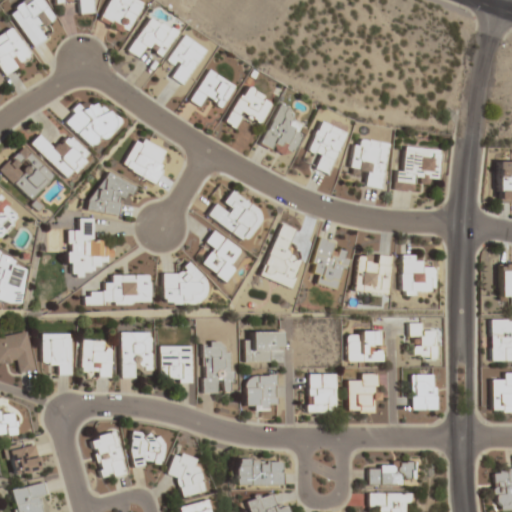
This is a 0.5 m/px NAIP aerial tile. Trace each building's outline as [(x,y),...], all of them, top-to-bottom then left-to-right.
[(52,19),(38,0),(22,0),(5,12),(29,48),(40,40),(34,31),(52,19)] [(89,0),(52,0),(53,4),(75,4),(76,14),(90,14),(89,0)] [(106,0),(96,22),(124,36),(140,3),(134,0),(106,0)] [(158,61),(175,32),(146,16),(125,53),(135,59),(140,50),(158,61)] [(0,74),(1,77),(29,61),(6,21),(0,23),(0,30),(2,34),(0,34),(0,74)] [(163,62),(172,68),(166,77),(181,86),(203,50),(180,36),(163,62)] [(186,101),(196,107),(201,99),(219,110),(233,88),(205,70),(186,101)] [(257,128),(271,101),(242,85),(222,123),(233,129),(239,118),(257,128)] [(59,122),(90,151),(116,123),(94,101),(87,109),(79,101),(59,122)] [(293,123),(297,112),(276,103),(259,147),(290,159),(302,126),(293,123)] [(326,176),(345,133),(318,121),(305,152),(314,156),(309,168),(326,176)] [(27,145),(64,181),(87,157),(65,136),(51,151),(36,136),(27,145)] [(151,184),(167,154),(135,137),(119,167),(151,184)] [(347,174),(362,177),(360,186),(379,190),(387,144),(353,138),(347,174)] [(51,177),(20,146),(0,166),(0,174),(27,201),(51,177)] [(438,150),(402,148),(401,171),(392,170),(391,191),(412,192),(413,180),(436,182),(438,150)] [(511,161),(494,162),(494,203),(511,203),(511,161)] [(85,207),(113,221),(131,186),(103,171),(85,207)] [(261,216),(226,190),(205,217),(241,243),(261,216)] [(0,201),(0,235),(16,216),(0,201)] [(91,220),(75,219),(75,230),(66,230),(65,278),(82,278),(82,268),(102,269),(103,241),(91,241),(91,220)] [(258,277),(288,289),(300,259),(284,254),(293,230),(278,224),(258,277)] [(198,264),(220,282),(242,256),(212,231),(202,242),(210,249),(198,264)] [(335,291),(347,247),(315,239),(306,273),(316,275),(313,286),(335,291)] [(19,268),(0,265),(0,256),(1,251),(0,250),(0,302),(12,305),(19,268)] [(350,292),(385,295),(389,258),(354,254),(350,292)] [(418,266),(418,256),(397,256),(397,295),(430,295),(430,266),(418,266)] [(511,263),(495,264),(495,297),(511,297),(511,263)] [(159,271),(159,304),(198,304),(198,271),(159,271)] [(147,275),(108,276),(108,284),(100,284),(100,293),(80,294),(81,306),(148,305),(147,275)] [(487,362),(511,362),(511,319),(487,319),(487,362)] [(433,360),(433,332),(421,332),(421,324),(406,323),(405,338),(415,338),(415,348),(408,347),(408,359),(433,360)] [(344,363),(378,363),(378,331),(344,331),(344,363)] [(241,363),(269,363),(269,352),(279,352),(279,332),(250,332),(250,342),(241,342),(241,363)] [(26,333),(0,336),(0,365),(13,363),(14,373),(31,371),(26,333)] [(148,333),(117,333),(117,379),(134,379),(134,374),(148,374),(148,333)] [(69,334),(39,334),(39,366),(56,366),(56,376),(69,376),(69,334)] [(78,378),(108,378),(108,341),(78,341),(78,378)] [(229,352),(220,352),(220,342),(199,342),(199,394),(229,394),(229,352)] [(188,347),(157,347),(157,383),(188,383),(188,347)] [(487,413),(511,413),(511,373),(497,374),(497,382),(487,382),(487,413)] [(332,414),(332,374),(303,374),(303,414),(332,414)] [(374,413),(374,374),(355,374),(355,382),(344,382),(344,413),(374,413)] [(273,376),(242,376),(242,411),(273,411),(273,376)] [(408,376),(408,412),(432,412),(432,376),(408,376)] [(0,415),(0,436),(13,436),(11,415),(0,415)] [(86,439),(99,481),(125,474),(113,431),(86,439)] [(160,466),(161,435),(128,434),(127,466),(160,466)] [(10,476),(37,472),(33,447),(6,451),(10,476)] [(194,454),(167,459),(171,477),(174,476),(178,497),(201,493),(194,454)] [(234,486),(279,486),(279,460),(234,460),(234,486)] [(364,486),(415,486),(415,464),(364,464),(364,486)] [(511,469),(489,470),(490,511),(511,510),(511,469)] [(45,504),(42,484),(9,490),(12,511),(37,511),(37,505),(45,504)] [(285,511),(283,505),(273,507),(270,494),(241,501),(244,511),(285,511)] [(365,508),(374,508),(373,511),(399,511),(399,503),(406,503),(406,494),(365,494),(365,508)] [(208,511),(208,503),(177,505),(177,511),(208,511)]
